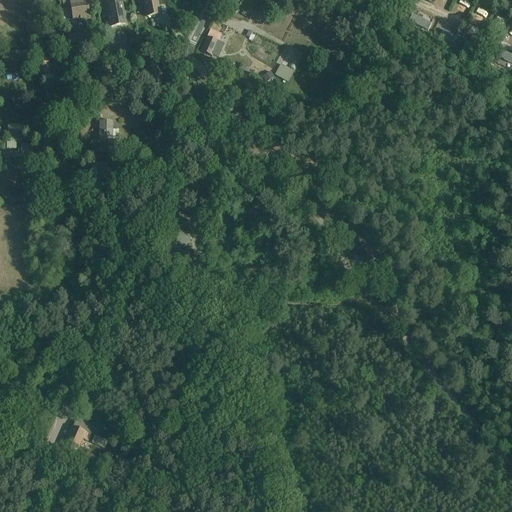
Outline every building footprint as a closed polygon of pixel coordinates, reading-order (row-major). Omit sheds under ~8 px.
[(72,21),(90,18),(86,0),(61,0),(63,8),(70,7),(72,21)] [(143,0),(147,18),(160,16),(156,0),(143,0)] [(466,13),(469,3),(461,0),(460,0),(457,10),(466,13)] [(110,28),(126,26),(123,4),(106,7),(110,28)] [(476,20),(483,20),(484,12),(476,11),(476,20)] [(260,13),(255,21),(263,25),(267,18),(260,13)] [(412,15),(409,22),(428,31),(431,24),(412,15)] [(210,30),(201,52),(212,57),(212,55),(218,58),(224,45),(218,42),(222,35),(210,30)] [(443,30),(439,37),(453,44),(457,37),(443,30)] [(466,42),(463,49),(481,58),(485,51),(466,42)] [(511,55),(503,51),(500,58),(511,63),(511,55)] [(44,81),(57,81),(57,75),(64,75),(65,64),(38,63),(38,75),(44,75),(44,81)] [(240,66),(238,69),(247,73),(248,69),(247,67),(241,64),(240,66)] [(271,71),(263,76),(266,82),(274,77),(271,71)] [(137,86),(159,85),(159,75),(137,75),(137,86)] [(99,140),(118,141),(119,131),(113,131),(113,122),(99,121),(99,140)] [(8,125),(7,148),(16,148),(16,142),(22,142),(22,125),(8,125)] [(3,152),(3,159),(33,158),(33,145),(21,145),(21,151),(3,152)] [(44,145),(34,145),(35,159),(45,158),(44,145)] [(98,165),(91,166),(93,180),(115,178),(114,163),(98,164),(98,165)] [(181,248),(190,248),(190,233),(166,233),(167,250),(181,250),(181,248)] [(365,246),(357,251),(366,265),(374,260),(365,246)] [(180,266),(173,264),(168,275),(199,288),(201,283),(177,273),(180,266)] [(63,448),(76,454),(83,439),(88,441),(91,435),(91,434),(94,427),(89,425),(91,419),(89,419),(89,417),(79,413),(73,426),(63,448)] [(95,436),(92,443),(104,448),(107,441),(95,436)]
